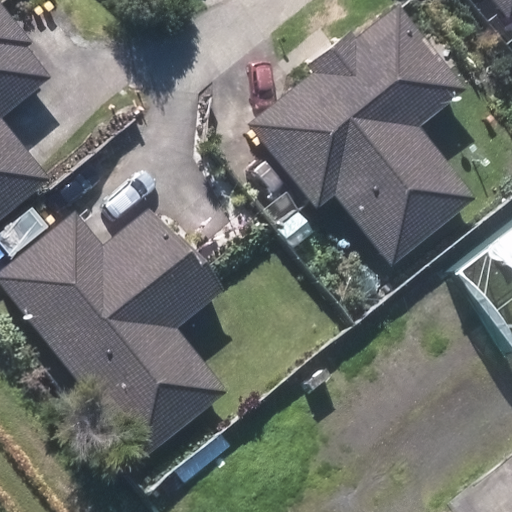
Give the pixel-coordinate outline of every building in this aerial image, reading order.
[(511,13),(511,0),(488,0),(505,19),(511,13)] [(394,6),(251,125),(313,198),(325,187),(385,257),(465,192),(406,121),(455,81),(394,6)] [(0,210),(43,176),(0,123),(0,115),(47,77),(22,47),(28,42),(0,8),(0,210)] [(0,267),(0,291),(135,457),(221,389),(172,329),(219,291),(180,243),(176,246),(145,209),(98,246),(69,212),(0,267)] [(447,285),(159,504),(165,511),(302,511),(503,359),(447,285)]
